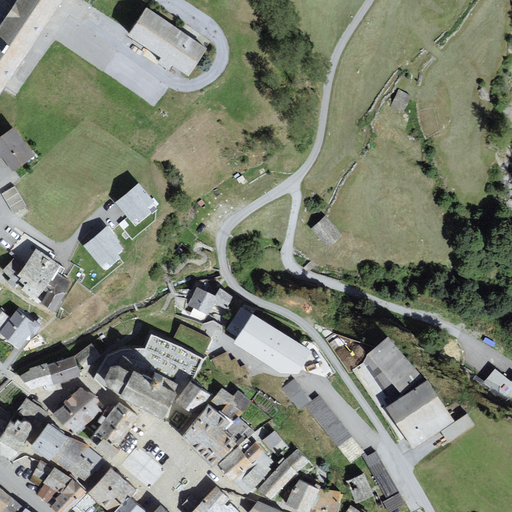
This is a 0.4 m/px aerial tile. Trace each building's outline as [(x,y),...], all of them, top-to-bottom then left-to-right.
[(65,0),(17,0),(0,27),(0,93),(3,96),(65,0)] [(148,8),(130,34),(191,76),(210,50),(148,8)] [(413,97),(399,91),(392,107),(405,113),(413,97)] [(16,126),(0,137),(0,160),(3,159),(13,172),(37,156),(16,126)] [(153,202),(139,183),(115,201),(131,222),(136,218),(139,221),(151,212),(147,207),(153,202)] [(5,192),(16,212),(29,205),(17,185),(5,192)] [(345,237),(326,218),(311,233),(330,252),(345,237)] [(123,249),(105,227),(82,246),(100,267),(106,261),(110,266),(120,258),(117,254),(123,249)] [(17,259),(5,272),(20,290),(36,298),(42,289),(49,292),(43,303),(55,310),(69,282),(58,273),(62,267),(37,250),(26,266),(17,259)] [(216,296),(198,287),(185,312),(207,322),(216,304),(232,312),(239,298),(220,288),(216,296)] [(0,306),(0,328),(11,316),(0,306)] [(42,322),(21,307),(2,332),(22,348),(42,322)] [(316,352),(254,313),(235,343),(284,375),(301,374),(316,352)] [(387,337),(367,354),(403,395),(426,379),(387,337)] [(90,347),(77,357),(84,366),(97,356),(90,347)] [(231,351),(219,356),(222,364),(234,360),(231,351)] [(79,376),(73,359),(32,369),(21,377),(33,389),(79,376)] [(121,399),(165,421),(180,394),(164,386),(167,378),(157,373),(153,379),(137,370),(134,374),(123,367),(112,368),(107,378),(110,388),(122,394),(121,399)] [(299,410),(304,406),(312,400),(294,378),(281,389),(299,410)] [(403,395),(385,407),(413,449),(455,421),(426,379),(403,395)] [(511,379),(498,397),(511,406),(511,379)] [(208,396),(190,384),(179,401),(196,413),(208,396)] [(87,385),(55,410),(74,433),(106,408),(87,385)] [(312,400),(304,406),(350,464),(361,456),(364,453),(318,394),(312,400)] [(45,410),(26,396),(17,409),(36,423),(45,410)] [(143,418),(119,402),(96,435),(120,452),(143,418)] [(232,425),(210,406),(180,442),(218,474),(221,470),(240,447),(242,445),(226,432),(232,425)] [(32,427),(12,417),(0,441),(20,451),(32,427)] [(86,448),(49,423),(33,446),(87,483),(97,469),(80,457),(86,448)] [(276,432),(265,441),(274,452),(285,443),(276,432)] [(245,453),(240,447),(221,470),(250,496),(274,472),(270,469),(275,464),(257,443),(245,453)] [(289,455),(299,469),(311,461),(301,447),(289,455)] [(361,456),(387,498),(399,492),(375,451),(367,456),(364,453),(361,456)] [(31,479),(41,485),(53,467),(43,460),(31,479)] [(300,476),(287,463),(260,491),(273,504),(300,476)] [(70,511),(89,491),(56,468),(38,494),(51,504),(57,492),(62,495),(53,506),(59,511),(70,511)] [(92,493),(113,511),(114,511),(129,496),(134,491),(112,471),(92,493)] [(365,475),(347,483),(357,506),(375,498),(365,475)] [(312,511),(322,491),(299,481),(288,507),(300,511),(312,511)] [(36,511),(0,482),(0,511),(36,511)] [(197,511),(241,511),(218,491),(210,499),(200,490),(188,503),(197,511)] [(340,511),(345,496),(323,490),(317,511),(340,511)] [(399,492),(387,498),(382,501),(387,511),(388,511),(405,503),(399,492)] [(142,511),(144,510),(129,496),(114,511),(142,511)]
